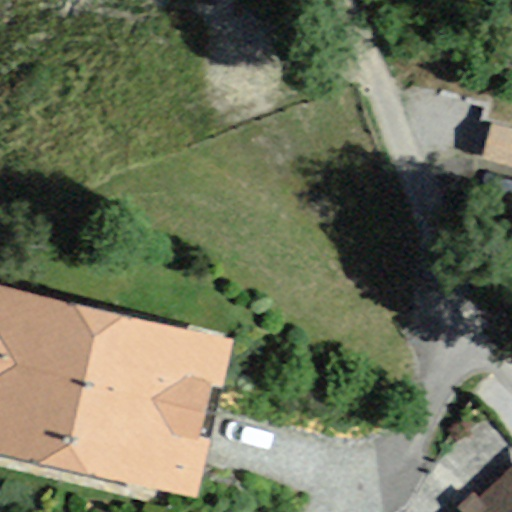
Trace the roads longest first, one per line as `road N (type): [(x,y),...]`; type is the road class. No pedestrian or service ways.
road 1 (track): [(320,0),(465,359)]
road 2 (residential): [(511,350),(465,359),(403,441),(333,511)]
